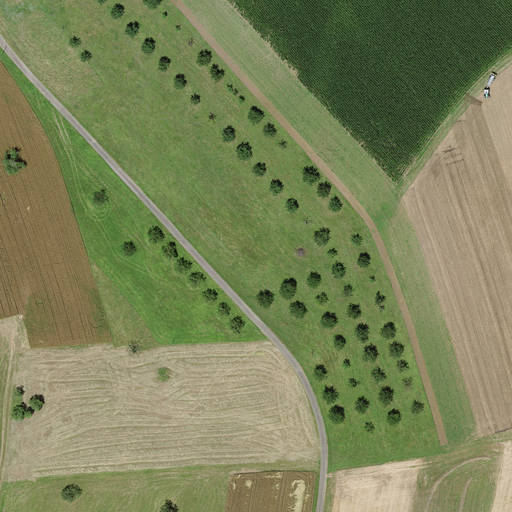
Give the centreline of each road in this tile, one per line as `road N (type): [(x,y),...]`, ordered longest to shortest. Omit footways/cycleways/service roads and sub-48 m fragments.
road 1 (track): [(0,42),(289,355),(310,398),(316,511)]
road 2 (track): [(16,343),(0,466)]
